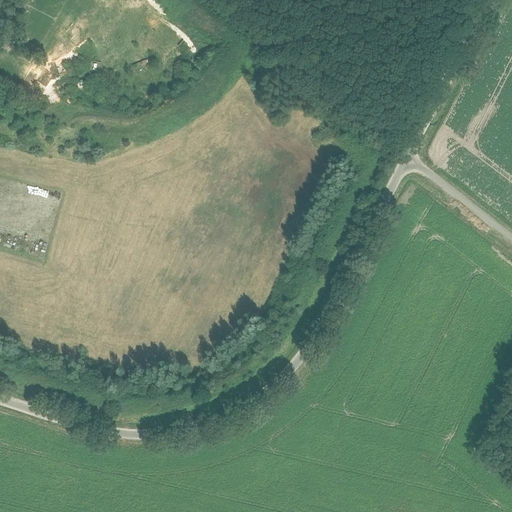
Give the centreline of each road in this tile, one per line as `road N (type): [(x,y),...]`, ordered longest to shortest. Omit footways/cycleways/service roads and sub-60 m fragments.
road 1 (unclassified): [(0,396),(127,431),(159,431),(201,423),(261,392),(324,322),(409,154)]
road 2 (unclassified): [(409,154),(490,0)]
road 3 (unclassified): [(511,237),(409,154)]
